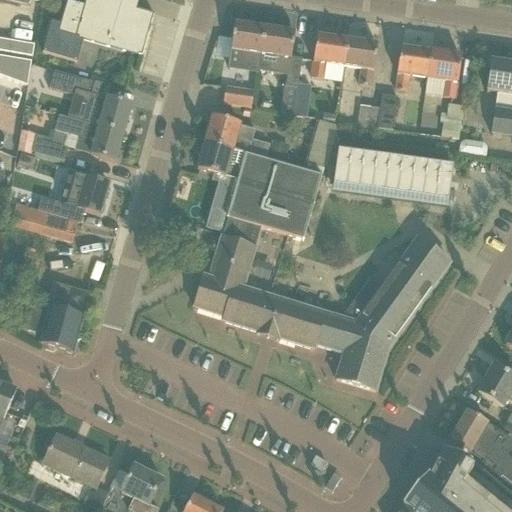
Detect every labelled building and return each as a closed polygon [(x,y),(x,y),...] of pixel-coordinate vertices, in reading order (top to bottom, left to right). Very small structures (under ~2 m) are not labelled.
[(142,58),(154,15),(133,9),(135,2),(127,0),(108,0),(107,2),(100,0),(85,0),(84,7),(67,2),(60,26),(50,23),(42,55),(77,65),(83,41),(142,58)] [(260,56),(264,30),(234,26),(230,52),(231,52),(229,68),(241,69),(258,71),(260,56)] [(289,76),(294,34),(264,30),(260,56),(278,59),(276,75),(289,76)] [(343,68),(347,42),(317,38),(311,80),(323,82),(325,66),(343,68)] [(9,54),(10,42),(3,41),(1,53),(9,54)] [(10,42),(9,54),(16,55),(18,43),(10,42)] [(371,89),(377,46),(347,42),(343,68),(361,71),(358,87),(371,89)] [(16,55),(23,56),(25,44),(18,43),(16,55)] [(25,44),(23,56),(31,58),(33,46),(25,44)] [(427,81),(431,54),(400,50),(394,92),(407,94),(409,79),(427,81)] [(455,101),(461,59),(431,54),(427,81),(445,84),(442,99),(455,101)] [(6,68),(13,69),(15,60),(5,58),(4,67),(6,68)] [(13,71),(21,73),(23,61),(15,60),(13,69),(13,71)] [(30,62),(23,61),(21,73),(29,74),(30,62)] [(511,66),(491,63),(486,93),(497,95),(490,136),(511,138),(511,66)] [(11,81),(13,71),(13,69),(6,68),(4,78),(11,81)] [(11,81),(19,84),(21,73),(13,71),(11,81)] [(29,74),(21,73),(19,84),(27,87),(29,74)] [(87,95),(91,83),(53,73),(49,90),(77,98),(79,93),(87,95)] [(294,118),(307,120),(311,86),(299,84),(294,118)] [(460,99),(466,100),(469,88),(462,86),(460,99)] [(250,109),(253,93),(225,89),(223,105),(250,109)] [(87,108),(83,124),(124,136),(132,107),(106,100),(91,96),(87,108)] [(382,97),(380,110),(377,129),(392,132),(397,99),(382,97)] [(462,123),(464,108),(448,106),(446,120),(462,123)] [(124,136),(83,124),(58,118),(54,132),(78,140),(75,152),(116,164),(124,136)] [(244,156),(264,161),(269,146),(251,142),(254,131),(239,127),(240,126),(212,118),(204,145),(244,156)] [(317,120),(309,162),(329,166),(337,124),(317,120)] [(32,153),(34,154),(64,162),(68,150),(51,145),(52,141),(48,140),(36,137),(32,153)] [(244,156),(204,145),(204,147),(201,146),(199,148),(197,154),(198,157),(201,158),(197,171),(237,182),(244,156)] [(284,167),(288,152),(270,147),(266,162),(284,167)] [(346,188),(351,152),(338,150),(333,186),(346,188)] [(346,188),(359,190),(364,154),(351,152),(346,188)] [(372,192),(377,156),(364,154),(359,190),(372,192)] [(39,161),(20,156),(16,171),(35,176),(39,161)] [(226,220),(227,220),(223,235),(209,280),(203,278),(194,310),(224,319),(223,324),(257,334),(256,336),(278,342),(279,341),(313,352),(314,347),(343,356),(336,382),(375,394),(388,351),(449,266),(416,242),(363,315),(350,306),(340,318),(241,290),(259,229),(303,241),(321,177),(284,167),(266,162),(264,161),(244,156),(237,182),(226,220)] [(384,194),(389,158),(377,156),(372,192),(384,194)] [(397,195),(402,160),(389,158),(384,194),(397,195)] [(415,162),(402,160),(397,195),(410,197),(415,162)] [(415,162),(410,197),(422,199),(428,164),(415,162)] [(428,164),(422,199),(435,201),(440,165),(428,164)] [(440,165),(435,201),(448,203),(453,167),(440,165)] [(75,210),(100,218),(109,187),(83,180),(83,181),(64,176),(60,191),(79,196),(75,210)] [(10,226),(72,243),(77,224),(67,222),(28,211),(29,209),(16,206),(10,226)] [(223,235),(224,231),(227,220),(226,220),(209,215),(205,230),(223,235)] [(252,271),(268,276),(274,259),(258,253),(252,271)] [(45,332),(41,347),(43,348),(45,351),(53,354),(56,351),(71,356),(74,345),(83,341),(81,338),(76,337),(81,319),(80,319),(87,294),(54,284),(46,308),(52,310),(48,322),(44,321),(40,314),(31,311),(24,316),(21,325),(26,333),(35,335),(42,331),(45,332)] [(511,378),(494,367),(478,394),(502,409),(509,397),(511,398),(511,378)] [(15,452),(0,445),(0,427),(16,392),(0,384),(0,466),(7,470),(15,452)] [(469,454),(470,454),(484,463),(511,488),(511,493),(510,496),(511,497),(511,460),(507,457),(492,448),(501,433),(466,413),(449,442),(469,454)] [(503,427),(511,432),(511,415),(510,415),(503,427)] [(55,438),(47,456),(41,468),(95,492),(109,463),(55,438)] [(511,511),(511,497),(510,496),(483,473),(443,452),(435,466),(427,480),(426,479),(402,508),(403,509),(400,511),(511,511)] [(150,506),(161,482),(133,468),(121,494),(134,500),(129,511),(131,511),(157,511),(158,511),(150,506)] [(104,500),(94,495),(92,494),(87,506),(99,511),(104,500)] [(219,511),(192,498),(185,511),(219,511)]
